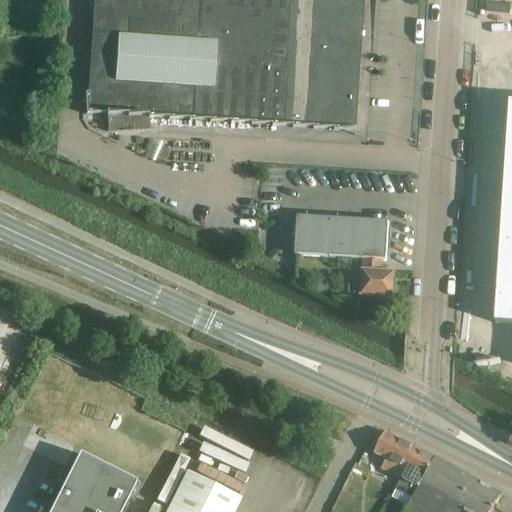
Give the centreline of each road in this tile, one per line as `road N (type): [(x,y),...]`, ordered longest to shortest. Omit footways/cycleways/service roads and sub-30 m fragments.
road 1 (unclassified): [(424,404),(431,392),(453,0)]
road 2 (secondary): [(207,320),(511,470)]
road 3 (secondary): [(424,404),(322,358),(207,320)]
road 4 (secondary): [(207,320),(0,226)]
